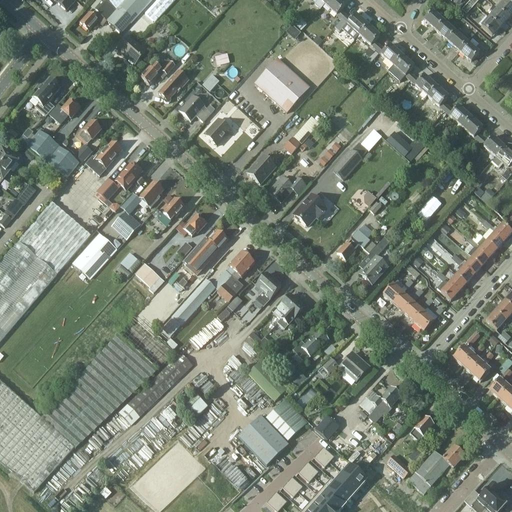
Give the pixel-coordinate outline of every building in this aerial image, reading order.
[(74,0),(59,0),(60,1),(57,4),(66,12),(76,2),(74,0)] [(152,0),(102,0),(93,11),(94,11),(90,15),(89,14),(79,24),(89,33),(98,23),(103,27),(107,23),(121,35),(131,24),(152,0)] [(154,24),(175,0),(157,0),(144,15),(154,24)] [(318,0),(319,0),(314,5),(320,10),(324,5),(328,0),(318,0)] [(345,7),(337,0),(328,0),(324,5),(337,16),(341,20),(345,16),(340,12),(345,7)] [(466,15),(479,0),(471,0),(461,11),(466,15)] [(511,6),(505,1),(497,10),(508,19),(511,14),(511,6)] [(508,19),(497,10),(494,7),(490,11),(493,14),(489,19),(500,28),(508,19)] [(444,23),(439,19),(434,14),(432,12),(424,21),(436,32),(444,23)] [(350,21),(345,16),(341,20),(334,28),(339,33),(347,25),(359,36),(367,26),(355,15),(350,21)] [(482,20),(485,23),(481,28),(492,37),(500,28),(489,19),(485,16),(482,20)] [(444,23),(436,32),(448,42),(455,33),(444,23)] [(379,37),(367,26),(359,36),(371,47),(373,48),(376,51),(379,47),(374,43),(379,37)] [(467,44),(465,42),(460,38),(455,33),(448,42),(459,53),(467,44)] [(134,65),(145,53),(128,38),(117,50),(134,65)] [(467,44),(459,53),(471,63),(479,55),(479,54),(487,45),(482,41),(474,50),(467,44)] [(324,52),(328,47),(324,43),(320,48),(324,52)] [(389,46),(384,51),(379,47),(376,51),(371,57),(367,61),(371,64),(379,54),(381,55),(393,66),(401,57),(389,46)] [(215,57),(218,66),(230,62),(227,53),(215,57)] [(414,68),(401,57),(393,66),(410,82),(414,78),(409,74),(414,68)] [(157,75),(160,71),(166,76),(174,67),(168,61),(164,58),(162,58),(155,66),(154,65),(150,69),(149,68),(140,78),(149,86),(158,76),(157,75)] [(309,89),(277,60),(255,86),(287,114),(309,89)] [(158,94),(163,99),(163,102),(166,104),(168,104),(170,102),(170,99),(176,93),(177,94),(188,81),(178,72),(167,84),(158,94)] [(212,92),(219,80),(210,75),(203,87),(212,92)] [(423,77),(418,82),(414,78),(410,82),(427,97),(436,88),(423,77)] [(48,103),(60,90),(49,80),(32,99),(38,105),(34,109),(45,119),(54,109),(48,103)] [(448,99),(436,88),(427,97),(440,108),(441,110),(435,117),(428,119),(423,124),(429,129),(444,113),(448,109),(443,104),(448,99)] [(203,124),(214,111),(210,106),(203,113),(201,111),(205,107),(193,96),(178,112),(190,123),(196,117),(203,124)] [(69,102),(62,110),(57,106),(48,116),(61,127),(69,119),(70,120),(79,111),(69,102)] [(395,112),(399,109),(393,103),(390,107),(395,112)] [(457,107),(453,113),(448,109),(444,113),(449,117),(461,128),(470,118),(457,107)] [(312,117),(294,136),(302,144),(320,125),(312,117)] [(482,130),(470,118),(461,128),(474,139),(479,143),(482,139),(477,135),(482,130)] [(217,147),(230,132),(218,121),(204,136),(217,147)] [(91,141),(99,132),(90,123),(81,132),(83,134),(79,138),(86,144),(90,140),(91,141)] [(21,139),(26,143),(34,133),(29,128),(21,139)] [(26,148),(66,181),(79,165),(72,159),(39,132),(26,148)] [(343,182),(361,160),(367,153),(368,154),(381,139),(373,132),(360,147),(359,146),(353,153),(351,152),(333,172),(343,182)] [(387,140),(403,157),(412,149),(395,132),(387,140)] [(492,138),(487,143),(482,139),(479,143),(483,147),(496,159),(504,149),(492,138)] [(292,140),(284,149),(291,155),(300,146),(292,140)] [(92,159),(85,166),(101,181),(108,173),(104,169),(111,162),(112,163),(120,153),(110,144),(100,156),(98,155),(94,160),(92,159)] [(429,148),(426,145),(413,160),(416,163),(429,148)] [(84,146),(72,159),(79,165),(80,166),(92,153),(84,146)] [(21,157),(9,148),(5,154),(1,151),(0,152),(0,165),(10,173),(21,157)] [(511,165),(511,156),(504,149),(496,159),(491,164),(497,169),(502,164),(508,170),(511,173),(511,166),(511,165)] [(263,158),(247,175),(259,186),(275,169),(263,158)] [(0,184),(10,173),(0,165),(0,184)] [(132,165),(113,185),(108,180),(96,194),(106,204),(121,187),(125,191),(141,173),(132,165)] [(297,197),(306,187),(296,179),(291,184),(288,184),(282,179),(270,192),(272,194),(272,196),(280,204),(292,192),(297,197)] [(507,198),(511,191),(511,182),(509,180),(499,191),(507,198)] [(152,184),(143,194),(138,200),(150,210),(159,200),(157,198),(161,193),(152,184)] [(5,213),(12,219),(36,191),(29,185),(5,213)] [(486,205),(489,201),(495,195),(489,189),(483,196),(473,186),(469,190),(486,205)] [(365,188),(353,200),(364,212),(376,200),(365,188)] [(299,222),(307,228),(315,219),(317,221),(325,213),(323,211),(324,209),(319,205),(323,200),(318,196),(314,200),(311,198),(294,217),(295,218),(295,220),(297,222),(299,222)] [(175,219),(183,210),(173,201),(165,211),(166,212),(163,216),(169,222),(173,218),(175,219)] [(0,342),(91,237),(51,203),(0,262),(0,342)] [(373,217),(381,209),(376,204),(368,212),(373,217)] [(140,227),(128,217),(125,214),(114,226),(129,240),(140,227)] [(0,224),(5,229),(11,221),(4,215),(0,220),(0,224)] [(195,218),(186,228),(182,224),(175,231),(184,239),(187,235),(191,239),(195,234),(196,236),(205,227),(195,218)] [(482,220),(481,222),(504,242),(511,234),(502,225),(497,230),(495,228),(493,230),(485,222),(482,220)] [(481,222),(479,224),(481,226),(490,234),(488,236),(490,238),(486,242),(496,251),(504,242),(481,222)] [(354,251),(357,247),(361,251),(369,242),(357,231),(336,255),(346,263),(355,253),(354,251)] [(441,233),(435,241),(454,256),(460,248),(441,233)] [(204,240),(182,264),(196,276),(212,258),(210,257),(216,251),(217,252),(226,243),(216,234),(208,243),(204,240)] [(116,251),(99,236),(73,266),(89,281),(116,251)] [(470,239),(468,241),(489,259),(496,251),(486,242),(483,239),(476,246),(475,245),(475,244),(470,239)] [(384,240),(366,260),(371,264),(360,276),(372,286),(387,269),(376,259),(389,244),(384,240)] [(468,242),(466,243),(473,250),(468,256),(471,259),(481,268),(489,259),(468,241),(468,242)] [(368,255),(376,247),(372,243),(364,251),(368,255)] [(182,261),(191,250),(185,245),(176,255),(182,261)] [(121,263),(132,273),(141,263),(130,253),(121,263)] [(171,320),(172,320),(162,331),(170,338),(179,327),(180,328),(213,290),(217,293),(246,260),(240,255),(228,268),(229,269),(226,272),(225,272),(211,287),(205,281),(171,320)] [(454,256),(453,258),(473,277),(481,268),(471,259),(467,264),(464,262),(463,264),(454,256)] [(453,258),(451,260),(459,268),(457,270),(460,272),(456,276),(466,285),(473,277),(453,258)] [(243,288),(236,282),(239,279),(240,280),(253,266),(247,260),(217,293),(216,294),(228,305),(235,296),(243,288)] [(159,280),(144,266),(135,275),(150,289),(159,280)] [(439,273),(439,274),(436,271),(434,273),(437,276),(434,279),(438,283),(440,281),(444,285),(448,281),(439,273)] [(257,296),(259,297),(273,282),(266,275),(255,287),(260,292),(257,296)] [(450,283),(448,285),(458,294),(466,285),(456,276),(452,281),(450,283)] [(422,285),(425,281),(420,277),(417,280),(422,285)] [(392,285),(382,296),(393,305),(412,284),(409,281),(399,292),(392,285)] [(273,282),(259,297),(255,302),(262,308),(280,288),(273,282)] [(412,284),(393,305),(403,315),(422,293),(419,290),(410,301),(403,295),(413,284),(412,284)] [(448,285),(440,294),(450,302),(458,294),(448,285)] [(420,310),(413,304),(417,300),(423,293),(422,293),(403,315),(413,324),(433,302),(429,299),(423,306),(420,310)] [(272,315),(279,321),(296,303),(289,296),(272,315)] [(237,305),(241,300),(236,297),(232,301),(237,305)] [(433,302),(413,324),(424,333),(443,312),(440,309),(430,319),(423,313),(427,309),(433,302)] [(511,314),(511,309),(504,302),(495,312),(505,322),(511,314)] [(225,311),(226,311),(220,316),(224,320),(238,307),(234,303),(225,311)] [(303,309),(296,303),(279,321),(277,324),(284,331),(287,328),(303,309)] [(505,322),(495,312),(485,323),(496,332),(505,322)] [(318,333),(304,346),(301,343),(292,352),(304,364),(322,346),(324,348),(326,346),(324,345),(327,342),(318,333)] [(497,339),(505,345),(510,339),(503,333),(500,337),(499,336),(497,339)] [(462,367),(475,352),(470,348),(479,337),(476,334),(466,344),(470,347),(467,351),(463,347),(453,359),(462,367)] [(166,344),(169,341),(163,335),(160,339),(166,344)] [(158,372),(118,336),(45,416),(42,420),(75,450),(158,372)] [(253,351),(257,347),(249,339),(245,343),(253,351)] [(262,354),(271,345),(264,340),(256,348),(262,354)] [(480,363),(476,359),(479,356),(485,349),(480,346),(475,352),(462,367),(470,375),(481,363),(480,363)] [(131,427),(193,367),(180,354),(118,414),(131,427)] [(481,363),(470,375),(479,383),(489,371),(485,367),(493,357),(489,354),(480,363),(481,363)] [(355,383),(368,369),(352,355),(339,369),(355,383)] [(328,375),(336,367),(330,360),(321,369),(328,375)] [(275,403),(286,393),(259,365),(248,375),(275,403)] [(506,380),(511,374),(508,370),(502,377),(506,380)] [(295,391),(306,380),(299,373),(288,384),(295,391)] [(489,392),(498,400),(508,388),(499,380),(489,392)] [(74,449),(0,382),(0,464),(15,477),(34,494),(74,449)] [(310,388),(299,400),(305,405),(316,393),(310,388)] [(511,391),(508,388),(498,400),(506,407),(511,400),(511,391)] [(388,410),(399,398),(390,389),(379,401),(376,399),(371,405),(376,409),(381,403),(388,410)] [(192,420),(205,408),(193,395),(181,408),(192,420)] [(285,402),(265,421),(287,444),(307,425),(285,402)] [(171,408),(164,412),(171,423),(178,418),(171,408)] [(374,425),(383,415),(378,410),(369,420),(374,425)] [(288,448),(260,418),(238,439),(266,468),(288,448)] [(339,428),(327,418),(315,431),(327,442),(339,428)] [(422,439),(432,428),(423,419),(413,430),(414,431),(409,436),(417,444),(422,438),(422,439)] [(450,472),(462,459),(451,450),(441,461),(433,454),(407,483),(423,497),(447,469),(450,472)] [(324,451),(319,456),(329,465),(334,460),(324,451)] [(319,456),(314,461),(324,470),(329,465),(319,456)] [(403,480),(410,472),(393,458),(387,465),(403,480)] [(239,490),(249,481),(231,462),(221,471),(239,490)] [(308,465),(304,471),(314,480),(318,474),(308,465)] [(349,468),(342,477),(358,491),(366,483),(349,468)] [(304,471),(299,476),(309,485),(314,480),(304,471)] [(342,477),(335,485),(351,499),(358,491),(342,477)] [(293,480),(288,485),(298,494),(303,489),(293,480)] [(288,485),(283,491),(293,500),(298,494),(288,485)] [(335,485),(328,493),(344,507),(351,499),(335,485)] [(484,511),(501,494),(491,485),(480,498),(474,493),(464,504),(473,511),(484,511)] [(328,493),(321,501),(333,511),(340,511),(344,507),(328,493)] [(507,500),(501,494),(484,511),(499,511),(508,503),(506,501),(507,500)] [(277,495),(272,500),(282,509),(287,504),(277,495)] [(272,500),(267,506),(274,511),(279,511),(282,509),(272,500)] [(333,511),(321,501),(313,509),(316,511),(333,511)]
